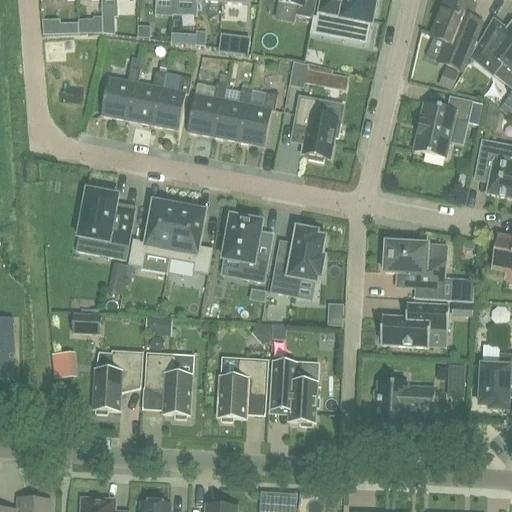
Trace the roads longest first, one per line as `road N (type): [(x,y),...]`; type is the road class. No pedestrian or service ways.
road 1 (residential): [(511,479),(0,451)]
road 2 (residential): [(28,0),(39,142),(362,203)]
road 3 (residential): [(362,203),(411,0)]
road 4 (residential): [(352,352),(362,203)]
